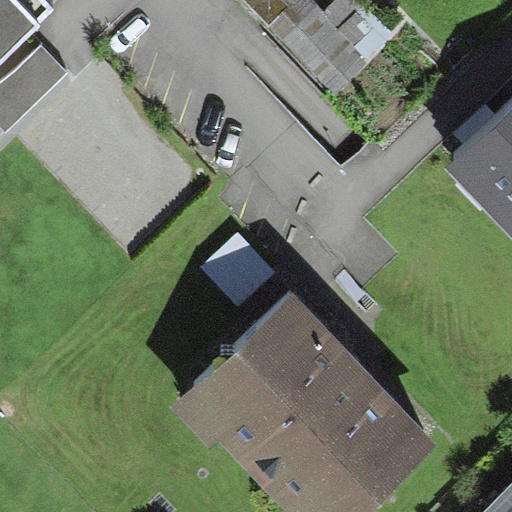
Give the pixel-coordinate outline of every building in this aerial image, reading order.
[(0,0),(0,50),(50,0),(49,0),(0,0)] [(402,36),(368,0),(338,0),(332,6),(327,0),(253,0),(339,93),(402,36)] [(0,116),(16,132),(76,69),(37,31),(0,69),(0,116)] [(511,83),(451,148),(511,205),(511,83)] [(246,302),(279,270),(245,235),(212,267),(246,302)] [(321,511),(428,410),(289,266),(169,381),(295,511),(321,511)]
